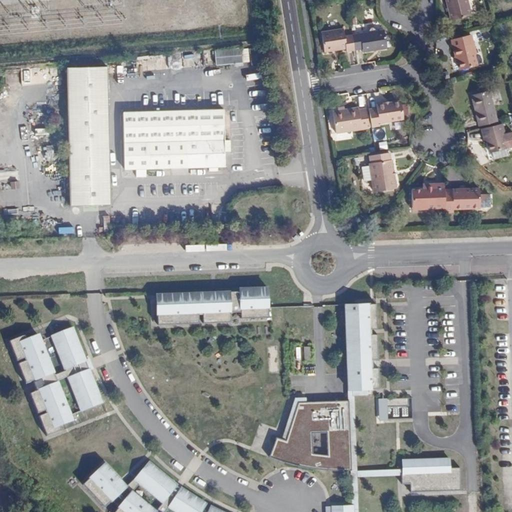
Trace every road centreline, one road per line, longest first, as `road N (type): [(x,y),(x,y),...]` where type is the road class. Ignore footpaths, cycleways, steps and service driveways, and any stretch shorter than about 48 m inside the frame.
road 1 (residential): [(93,266),(106,343),(143,412),(218,480),(285,507)]
road 2 (residential): [(93,266),(284,255)]
road 3 (residential): [(511,249),(371,253)]
road 4 (residential): [(302,88),(322,217)]
